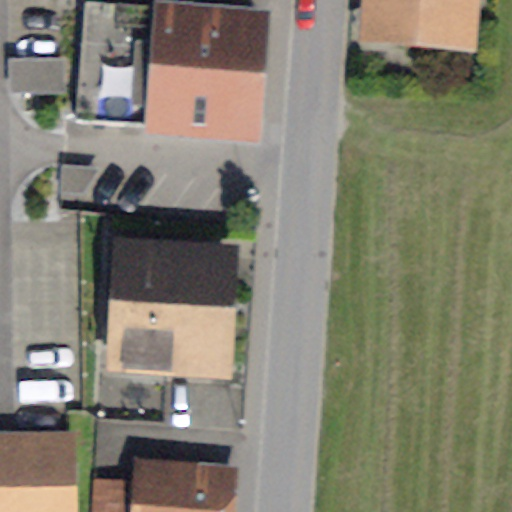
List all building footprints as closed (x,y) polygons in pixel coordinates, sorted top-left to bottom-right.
[(383,0),(381,27),(471,35),(473,0),(383,0)] [(85,5),(76,122),(124,126),(140,111),(154,129),(249,136),(258,24),(168,16),(168,11),(85,5)] [(19,62),(20,90),(58,89),(57,60),(19,62)] [(131,265),(125,367),(213,372),(219,270),(131,265)] [(0,511),(66,511),(66,443),(0,444),(0,511)] [(138,511),(220,511),(222,480),(142,474),(138,511)]
